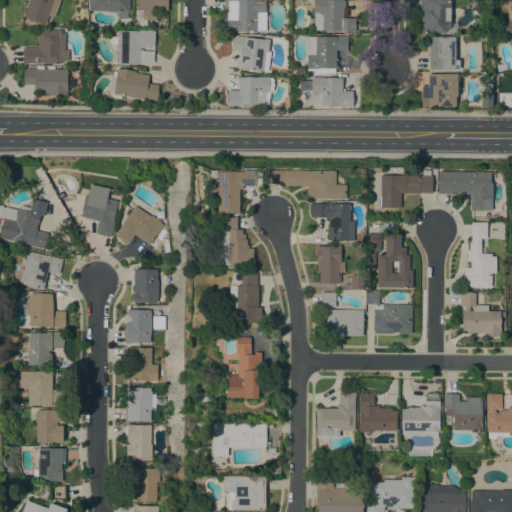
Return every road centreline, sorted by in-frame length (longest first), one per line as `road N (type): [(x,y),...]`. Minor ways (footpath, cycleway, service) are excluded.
road 1 (secondary): [(352,134),(9,132)]
road 2 (residential): [(299,511),(297,301),(276,219)]
road 3 (residential): [(105,511),(100,283)]
road 4 (residential): [(511,363),(300,362)]
road 5 (residential): [(436,362),(436,230)]
